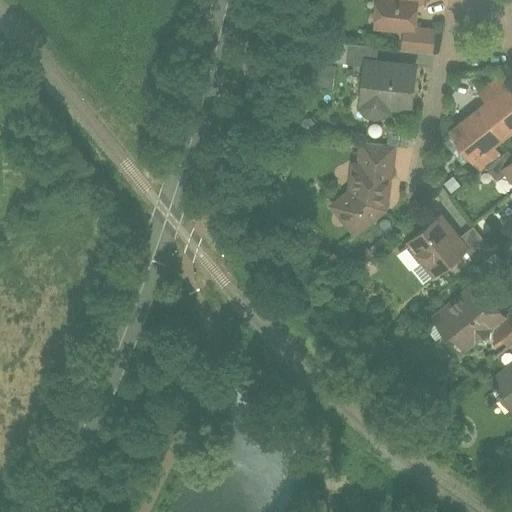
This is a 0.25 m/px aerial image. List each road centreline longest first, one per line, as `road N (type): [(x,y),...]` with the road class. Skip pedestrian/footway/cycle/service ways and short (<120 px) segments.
road 1 (secondary): [(225,0),(166,214),(44,511)]
road 2 (residential): [(408,176),(456,0)]
